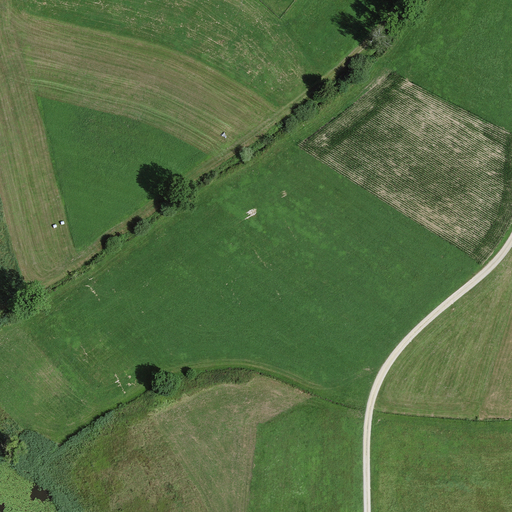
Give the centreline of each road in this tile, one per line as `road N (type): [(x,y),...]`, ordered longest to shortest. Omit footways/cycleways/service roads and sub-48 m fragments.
road 1 (track): [(511,240),(403,344),(377,383),(366,435),(366,511)]
road 2 (track): [(316,88),(408,0)]
